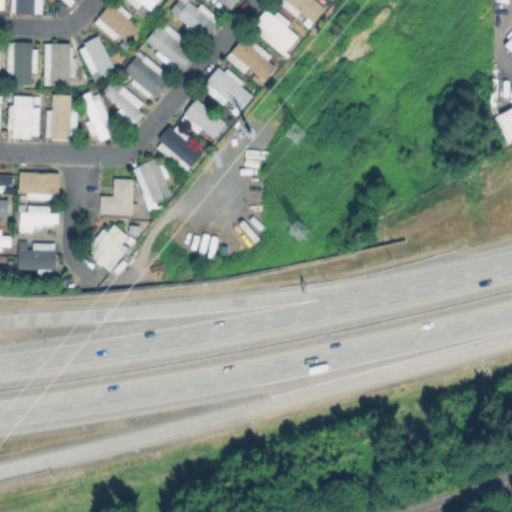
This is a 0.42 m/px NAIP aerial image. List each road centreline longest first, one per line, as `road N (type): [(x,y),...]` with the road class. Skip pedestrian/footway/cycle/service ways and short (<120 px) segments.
road 1 (motorway): [(0,469),(511,335)]
road 2 (motorway): [(0,412),(307,361),(511,314)]
road 3 (motorway): [(470,279),(187,339),(0,368)]
road 4 (motorway): [(470,279),(0,322)]
